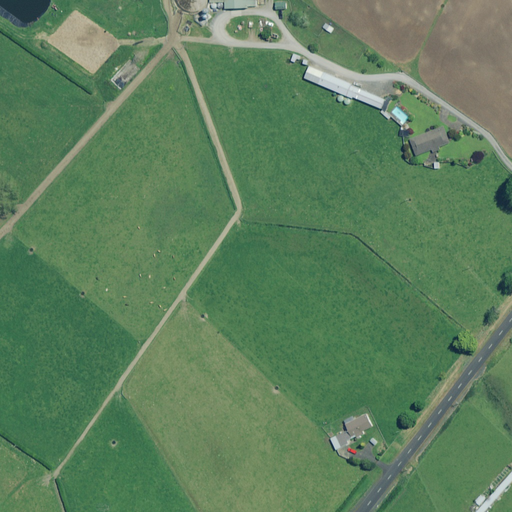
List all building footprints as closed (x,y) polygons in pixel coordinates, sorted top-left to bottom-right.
[(209,0),(210,2),(225,2),(225,9),(248,8),(248,6),(257,6),(256,0),(209,0)] [(334,29),(326,23),(323,28),(331,33),(334,29)] [(295,63),(297,59),(299,60),(301,56),(298,55),(294,53),(290,61),(295,63)] [(385,100),(351,86),(352,84),(310,66),(304,78),(347,97),(353,99),(354,97),(381,109),(385,100)] [(384,108),(380,112),(389,119),(392,115),(384,108)] [(451,143),(444,126),(409,140),(416,156),(432,150),(433,153),(440,150),(439,147),(451,143)] [(373,427),(367,415),(346,425),(348,431),(331,439),(336,450),(350,444),(349,441),(357,437),(358,438),(365,434),(364,431),(373,427)] [(480,507),(511,471),(511,467),(509,464),(475,502),(480,507)] [(511,471),(480,507),(475,511),(484,511),(511,482),(511,471)]
